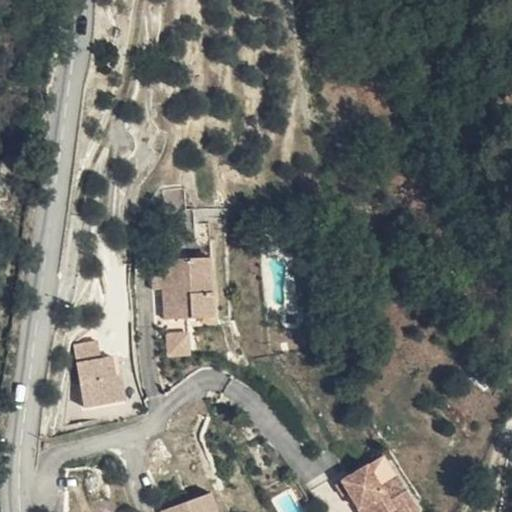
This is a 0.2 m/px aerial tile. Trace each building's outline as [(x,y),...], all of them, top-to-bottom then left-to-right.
[(162,283),(163,297),(166,327),(189,325),(216,323),(210,263),(160,267),(162,283)] [(153,298),(163,297),(162,283),(152,285),(153,298)] [(503,307),(484,288),(469,303),(488,322),(503,307)] [(170,364),(193,362),(189,325),(166,327),(170,364)] [(86,406),(117,403),(113,378),(118,378),(115,357),(102,359),(100,342),(76,346),(86,406)] [(118,378),(113,378),(117,403),(127,402),(123,377),(118,378)] [(343,485),(350,497),(359,511),(417,511),(383,460),(343,485)] [(350,497),(343,485),(336,489),(344,500),(350,497)] [(216,511),(212,498),(174,511),(216,511)]
